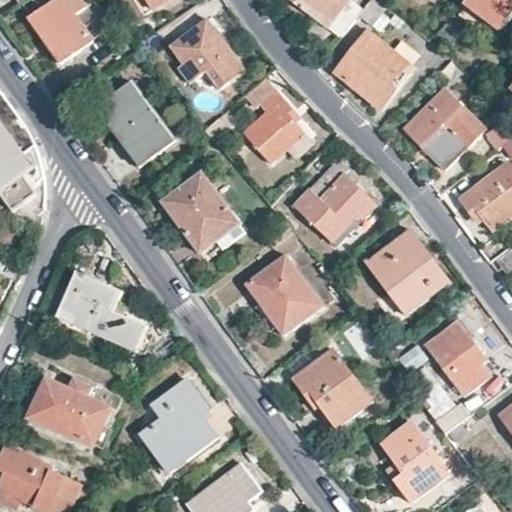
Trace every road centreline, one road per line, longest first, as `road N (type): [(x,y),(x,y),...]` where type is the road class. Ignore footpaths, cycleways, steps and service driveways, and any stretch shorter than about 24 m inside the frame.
road 1 (residential): [(91,177),(337,511)]
road 2 (residential): [(511,314),(403,169),(244,0)]
road 3 (residential): [(0,365),(91,177)]
road 4 (residential): [(0,50),(91,177)]
